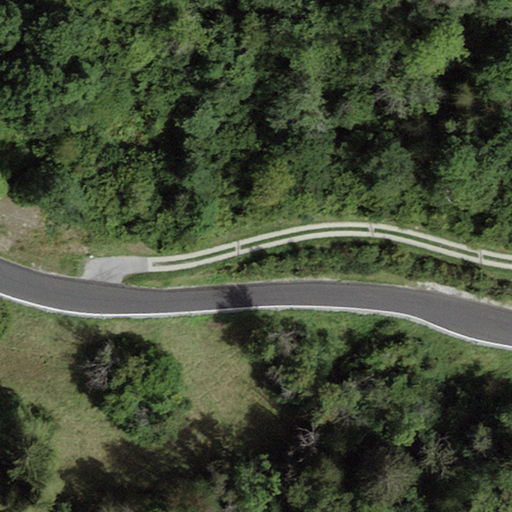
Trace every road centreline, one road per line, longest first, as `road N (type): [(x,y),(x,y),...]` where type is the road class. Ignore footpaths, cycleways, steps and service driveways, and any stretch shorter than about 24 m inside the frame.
road 1 (residential): [(511,323),(358,295),(89,297),(0,275)]
road 2 (track): [(89,297),(122,266),(321,229),(386,231),(511,262)]
